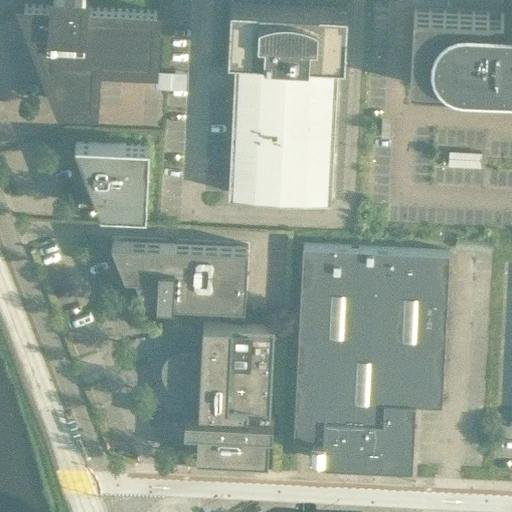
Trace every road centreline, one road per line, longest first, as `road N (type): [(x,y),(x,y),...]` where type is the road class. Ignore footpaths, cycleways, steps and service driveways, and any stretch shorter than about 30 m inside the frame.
road 1 (unclassified): [(107,485),(511,505)]
road 2 (unclassified): [(107,485),(0,217)]
